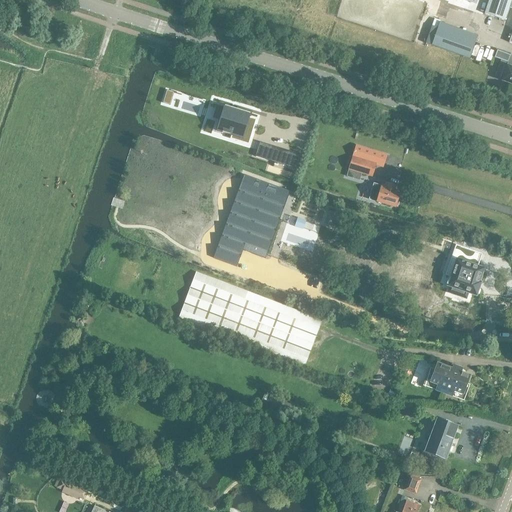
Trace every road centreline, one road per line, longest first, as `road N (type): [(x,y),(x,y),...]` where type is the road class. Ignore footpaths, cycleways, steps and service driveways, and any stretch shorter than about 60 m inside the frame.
road 1 (tertiary): [(511,136),(81,0)]
road 2 (unknown): [(511,337),(403,330),(244,271)]
